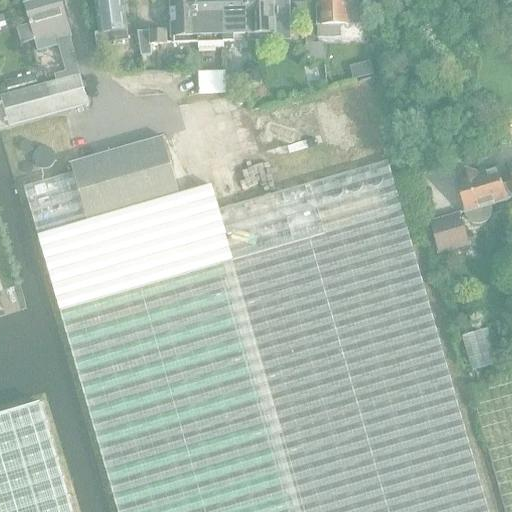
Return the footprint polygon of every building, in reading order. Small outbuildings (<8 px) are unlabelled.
[(71,38),(60,0),(41,0),(25,5),(30,24),(18,28),(22,43),(35,39),(39,52),(59,46),(57,41),(71,38)] [(128,42),(122,0),(100,0),(101,0),(96,1),(100,34),(96,35),(97,49),(108,48),(108,44),(128,42)] [(198,43),(197,0),(196,0),(171,0),(173,44),(198,43)] [(223,0),(213,0),(212,0),(211,0),(200,0),(201,0),(197,0),(198,43),(224,42),(223,0)] [(247,0),(223,0),(224,42),(249,42),(247,0)] [(247,0),(249,42),(290,41),(288,0),(247,0)] [(368,24),(367,0),(319,0),(320,7),(318,7),(318,38),(336,38),(336,26),(348,25),(348,24),(368,24)] [(305,24),(304,4),(295,5),(297,24),(305,24)] [(167,45),(166,30),(148,30),(149,32),(137,33),(141,56),(152,55),(151,45),(167,45)] [(324,58),(324,44),(305,44),(305,63),(324,58)] [(250,75),(250,72),(224,73),(224,85),(250,78),(250,75)] [(224,73),(200,73),(200,92),(224,92),(224,85),(224,73)] [(37,74),(6,83),(8,90),(39,81),(37,74)] [(88,104),(78,75),(0,97),(9,126),(88,104)] [(51,147),(51,146),(51,141),(49,137),(45,131),(40,128),(37,127),(31,126),(26,127),(23,128),(17,132),(15,135),(13,139),(12,146),(13,153),(16,159),(20,162),(23,164),(30,166),(37,165),(44,162),(49,156),(51,152),(51,147)] [(70,162),(73,171),(88,222),(180,195),(180,194),(164,135),(78,159),(70,162)] [(187,192),(180,194),(180,195),(88,222),(73,171),(32,182),(123,511),(489,511),(452,385),(387,162),(219,211),(211,185),(187,192)] [(506,178),(500,180),(497,169),(480,174),(465,169),(456,181),(465,212),(467,217),(470,221),(475,223),(481,223),(486,221),(489,216),(490,211),(489,205),(507,200),(507,198),(511,196),(511,184),(509,186),(506,178)] [(469,244),(460,213),(430,222),(438,253),(469,244)] [(487,329),(462,337),(473,372),(498,364),(487,329)] [(0,511),(71,511),(40,404),(0,415),(0,511)]
